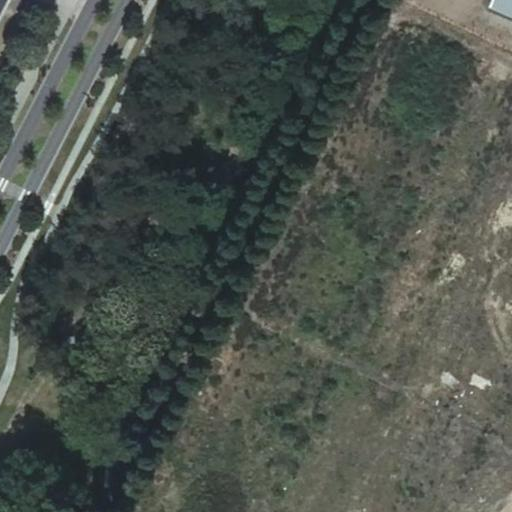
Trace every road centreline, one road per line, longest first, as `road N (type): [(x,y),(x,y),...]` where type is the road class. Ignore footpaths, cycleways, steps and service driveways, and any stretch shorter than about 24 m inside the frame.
road 1 (secondary): [(0,255),(134,0)]
road 2 (secondary): [(97,0),(0,190)]
